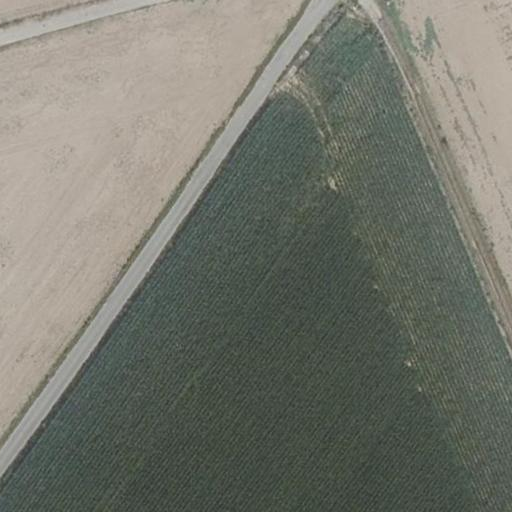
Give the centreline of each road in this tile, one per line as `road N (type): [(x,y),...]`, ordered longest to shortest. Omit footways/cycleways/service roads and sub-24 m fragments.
road 1 (unclassified): [(324,0),(0,464)]
road 2 (track): [(511,325),(369,0)]
road 3 (unclassified): [(0,38),(142,0)]
